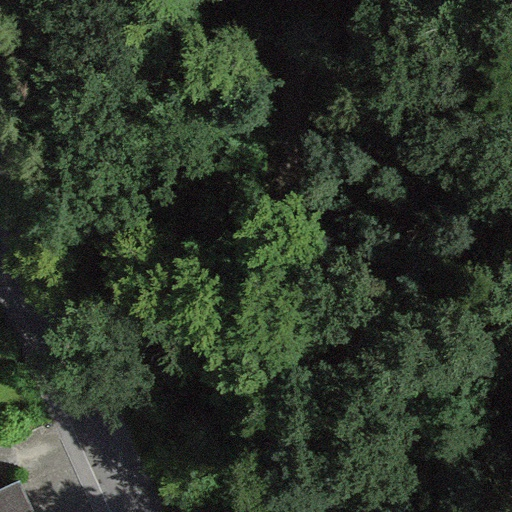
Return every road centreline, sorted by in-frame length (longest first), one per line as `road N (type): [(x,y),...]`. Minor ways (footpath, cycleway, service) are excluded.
road 1 (track): [(279,511),(290,447),(293,0)]
road 2 (tertiary): [(139,511),(0,198)]
